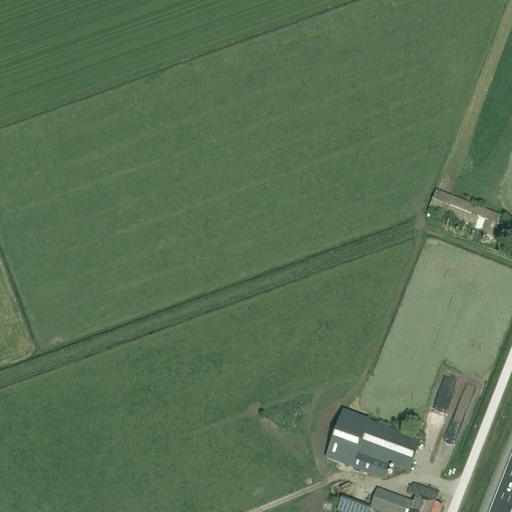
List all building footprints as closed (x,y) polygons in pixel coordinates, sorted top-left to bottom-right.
[(500,217),(436,191),(429,210),(487,233),(487,235),(492,237),(500,217)] [(508,240),(511,229),(511,221),(502,217),(495,235),(508,240)] [(446,403),(456,383),(446,378),(436,399),(446,403)] [(344,411),(326,458),(328,459),(352,468),(384,480),(390,465),(409,472),(421,440),(369,421),(370,420),(357,416),(344,411)] [(439,511),(442,505),(435,503),(439,493),(413,484),(410,494),(417,496),(414,503),(377,489),(370,508),(381,511),(439,511)] [(368,511),(370,508),(342,497),(337,511),(340,511),(368,511)]
